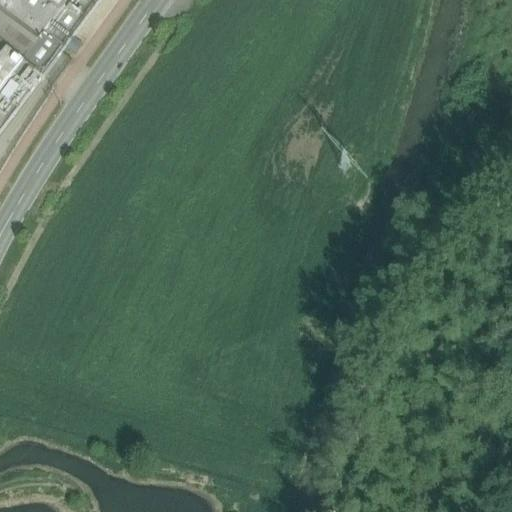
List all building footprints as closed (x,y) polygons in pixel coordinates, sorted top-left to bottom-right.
[(71,0),(0,0),(0,8),(40,39),(41,40),(71,0)] [(0,0),(0,46),(23,64),(24,63),(41,41),(40,40),(40,39),(0,8),(0,0)] [(71,0),(41,40),(40,39),(40,40),(41,41),(61,56),(103,0),(71,0)] [(61,56),(41,41),(24,63),(44,79),(61,56)] [(0,94),(23,64),(0,46),(0,94)] [(0,94),(0,136),(44,79),(24,63),(0,94)]
